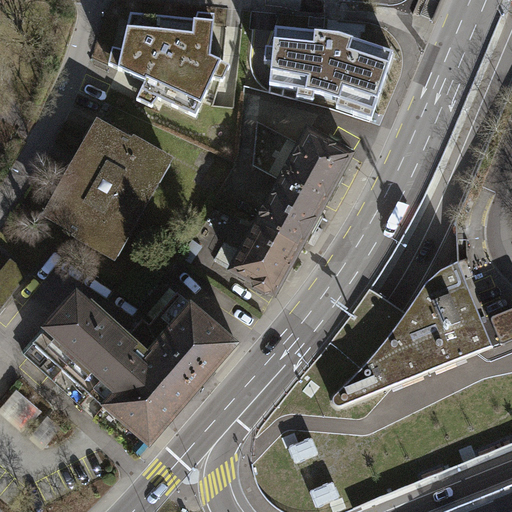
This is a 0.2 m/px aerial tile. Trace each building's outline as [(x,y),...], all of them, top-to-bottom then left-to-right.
[(146,83),(142,92),(196,118),(221,64),(211,59),(214,26),(131,16),(119,70),(146,83)] [(339,34),(276,28),(270,85),(321,93),(376,110),(394,54),(339,34)] [(281,181),(301,145),(257,123),(253,166),(281,181)] [(80,239),(111,257),(167,160),(135,141),(133,145),(98,124),(46,215),(82,236),(80,239)] [(281,181),(323,205),(333,187),(339,186),(343,179),(342,172),(350,156),(335,148),(339,141),(330,136),(326,142),(308,132),(301,145),(281,181)] [(258,222),(301,246),(309,232),(313,234),(322,217),(317,215),(323,205),(281,181),(258,222)] [(273,295),(301,246),(258,222),(240,254),(223,244),(214,260),(253,282),(254,288),(262,294),(269,293),(273,295)] [(10,259),(0,271),(0,309),(29,275),(10,259)] [(491,347),(457,268),(434,278),(421,293),(397,327),(375,354),(355,378),(333,399),(338,407),(491,347)] [(126,340),(75,296),(23,355),(60,387),(70,376),(147,445),(169,421),(209,375),(236,345),(178,294),(149,326),(143,321),(126,340)] [(511,310),(493,318),(491,319),(491,321),(501,346),(511,341),(511,310)]
